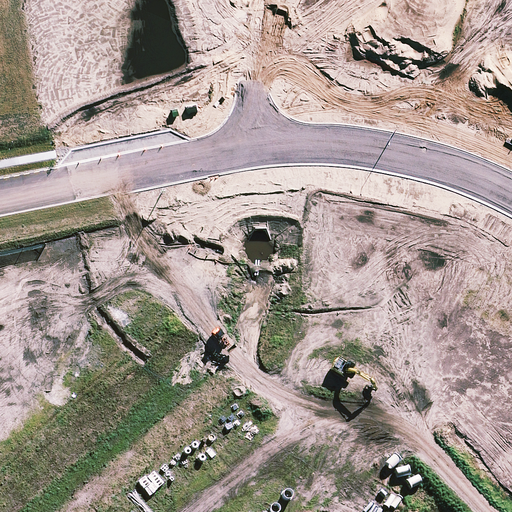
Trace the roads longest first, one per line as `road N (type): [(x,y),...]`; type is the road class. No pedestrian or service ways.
road 1 (residential): [(0,195),(287,144),(412,156),(511,194)]
road 2 (unknown): [(262,146),(250,71),(222,0)]
